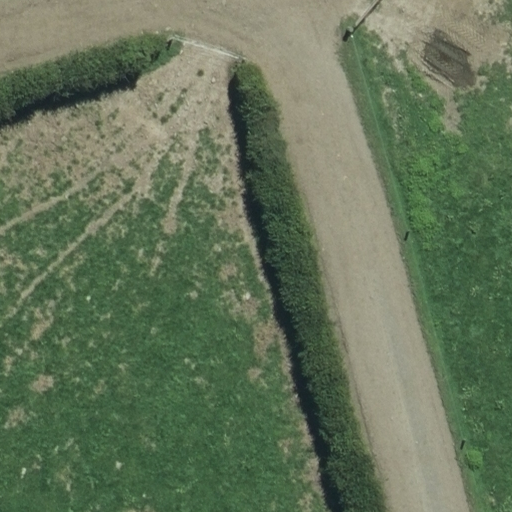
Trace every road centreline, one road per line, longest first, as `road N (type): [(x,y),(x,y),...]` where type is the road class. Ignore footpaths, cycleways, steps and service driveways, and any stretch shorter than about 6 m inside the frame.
road 1 (track): [(419,511),(279,0)]
road 2 (track): [(125,0),(0,37)]
